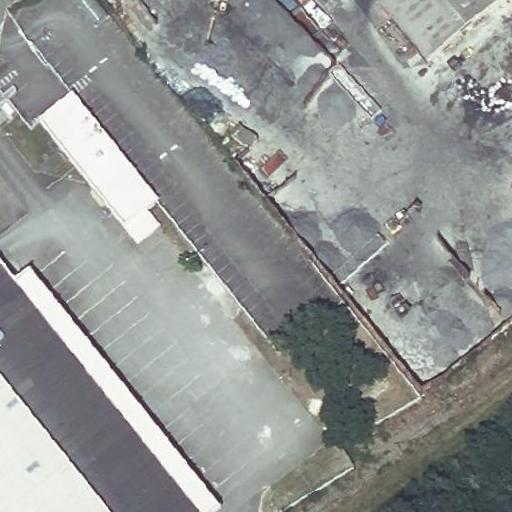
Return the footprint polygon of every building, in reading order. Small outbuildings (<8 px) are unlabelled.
[(154,0),(161,9),(172,0),(154,0)] [(305,93),(335,64),(273,0),(228,0),(221,7),(305,93)] [(376,0),(426,62),(502,0),(376,0)] [(384,124),(357,101),(368,87),(342,65),(298,119),(352,163),(384,124)] [(123,229),(146,211),(157,203),(73,97),(39,124),(123,229)] [(248,149),(251,144),(254,139),(237,126),(230,137),(248,149)] [(61,213),(83,200),(72,181),(50,193),(61,213)] [(123,229),(136,245),(158,228),(146,211),(123,229)] [(197,511),(15,284),(0,266),(0,511),(197,511)] [(219,511),(221,511),(30,272),(15,284),(197,511),(219,511)]
